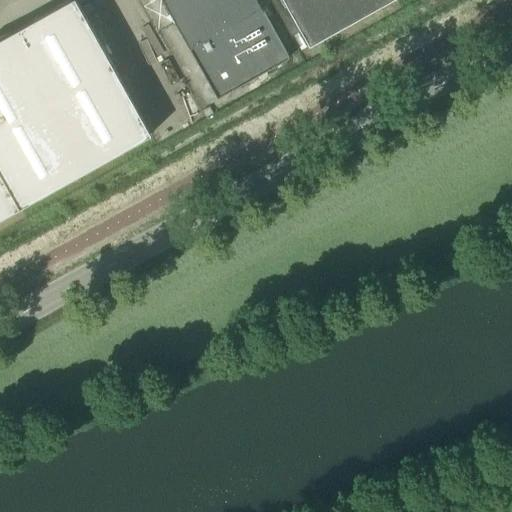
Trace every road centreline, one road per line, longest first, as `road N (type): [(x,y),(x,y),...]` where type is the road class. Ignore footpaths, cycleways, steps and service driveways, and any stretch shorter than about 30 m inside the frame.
road 1 (unclassified): [(0,326),(511,47)]
road 2 (unclassified): [(376,511),(511,459)]
